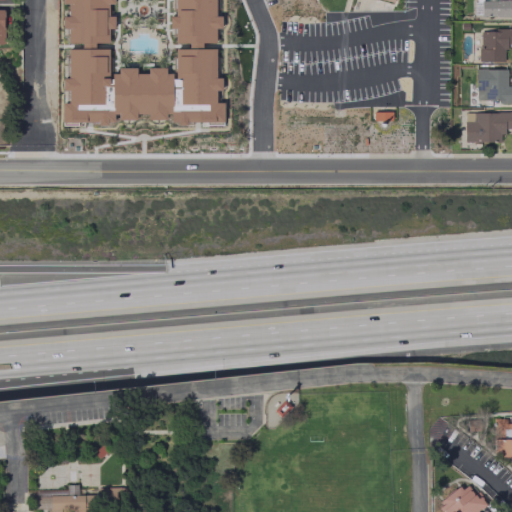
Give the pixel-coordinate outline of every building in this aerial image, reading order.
[(217,120),(218,48),(203,48),(197,42),(217,42),(217,15),(214,15),(214,0),(172,0),(172,32),(188,48),(174,48),(174,79),(164,69),(118,68),(107,80),(107,48),(94,48),(110,32),(110,0),(64,0),(64,42),(80,43),(80,48),(64,48),(64,119),(217,120)] [(397,0),(395,9),(363,0),(397,0)] [(477,0),(477,7),(480,7),(480,16),(510,16),(509,0),(477,0)] [(479,60),(503,60),(503,46),(511,46),(511,29),(478,30),(479,60)] [(475,100),(496,99),(497,103),(511,103),(511,85),(506,85),(505,68),(474,69),(475,100)] [(463,112),(463,141),(501,141),(501,128),(511,128),(511,111),(463,112)] [(511,456),(511,417),(493,418),(494,457),(511,456)] [(34,490),(34,507),(49,507),(48,511),(58,511),(59,511),(94,511),(94,494),(76,494),(76,484),(64,484),(64,490),(34,490)] [(475,511),(485,506),(477,492),(472,494),(467,485),(439,502),(444,511),(475,511)]
